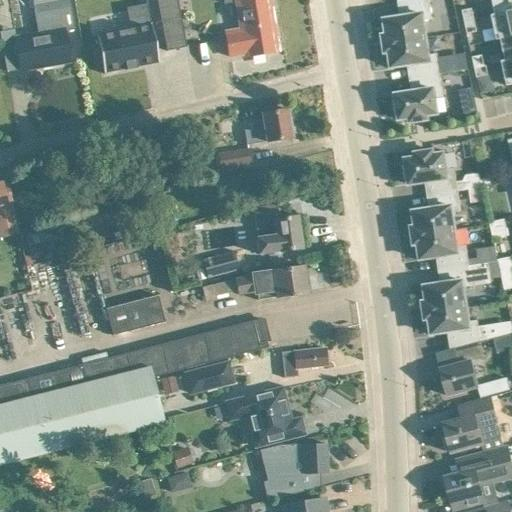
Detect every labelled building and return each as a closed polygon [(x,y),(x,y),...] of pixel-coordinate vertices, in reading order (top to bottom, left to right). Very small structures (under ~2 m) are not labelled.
[(39,35),(16,39),(21,68),(21,70),(68,62),(63,30),(74,28),(69,0),(32,0),(33,6),(34,8),(44,6),(49,33),(39,35)] [(185,47),(175,0),(156,0),(167,51),(185,47)] [(279,51),(274,24),(272,25),(268,1),(270,0),(223,0),(224,4),(236,2),(240,30),(226,32),(230,57),(244,55),(245,56),(279,51)] [(387,35),(383,36),(384,45),(426,38),(424,21),(432,20),(429,0),(400,0),(397,1),(400,18),(389,19),(388,18),(383,19),(384,29),(386,29),(387,35)] [(511,0),(492,0),(496,15),(511,11),(511,0)] [(465,22),(475,20),(472,9),(462,11),(465,22)] [(511,36),(511,11),(496,15),(492,15),(497,40),(501,39),(511,36)] [(475,20),(465,22),(467,34),(477,32),(475,20)] [(99,48),(95,49),(97,63),(102,62),(104,73),(157,62),(150,26),(134,30),(97,37),(99,48)] [(511,36),(501,39),(506,61),(511,60),(511,36)] [(407,66),(409,79),(441,74),(437,54),(429,55),(426,38),(384,45),(385,53),(389,53),(390,59),(389,59),(391,69),(396,68),(396,67),(407,66)] [(214,41),(199,43),(202,63),(217,61),(214,41)] [(482,55),(472,57),(475,68),(484,66),(482,55)] [(507,86),(511,84),(511,60),(506,61),(502,61),(507,86)] [(475,68),(477,78),(487,76),(484,66),(475,68)] [(438,114),(435,99),(444,97),(441,74),(409,79),(411,92),(396,95),(396,100),(394,100),(396,116),(399,115),(399,120),(410,119),(411,123),(428,120),(427,116),(438,114)] [(511,86),(502,88),(504,106),(511,104),(511,86)] [(261,114),(263,128),(244,131),(247,145),(292,138),(288,110),(261,114)] [(292,141),(270,146),(272,155),(294,151),(292,141)] [(218,154),(221,169),(251,164),(248,149),(218,154)] [(406,165),(403,165),(406,180),(408,180),(409,185),(425,183),(427,196),(458,191),(457,182),(455,168),(446,170),(444,154),(433,156),(433,151),(427,152),(421,153),(415,154),(416,158),(406,160),(406,165)] [(210,159),(197,162),(199,173),(212,171),(210,159)] [(468,175),(467,175),(469,190),(482,188),(479,174),(468,175)] [(0,237),(18,233),(6,182),(0,183),(0,237)] [(482,188),(469,190),(471,204),(484,201),(482,188)] [(412,228),(413,236),(455,230),(452,213),(461,212),(458,191),(427,196),(429,210),(418,211),(417,210),(412,211),(414,221),(415,221),(416,227),(412,228)] [(253,213),(259,254),(301,249),(297,217),(276,220),(274,210),(253,213)] [(490,222),(493,238),(508,235),(505,219),(490,222)] [(419,251),(418,251),(420,261),(425,260),(425,259),(436,257),(438,271),(469,266),(468,266),(466,246),(457,247),(455,230),(413,236),(414,245),(418,244),(419,251)] [(120,231),(112,233),(114,241),(122,239),(120,231)] [(234,252),(203,259),(207,277),(238,270),(234,252)] [(498,260),(501,274),(511,272),(511,257),(498,260)] [(488,263),(468,266),(469,266),(438,271),(440,284),(429,286),(428,285),(423,286),(425,295),(426,295),(427,302),(423,302),(424,311),(465,305),(463,288),(471,287),(491,283),(488,263)] [(308,293),(304,266),(272,271),(272,272),(253,275),(254,276),(234,280),(237,292),(238,295),(256,292),(257,300),(258,300),(258,298),(275,295),(275,298),(290,296),(290,297),(293,297),(293,295),(308,293)] [(237,292),(234,280),(223,282),(226,294),(237,292)] [(227,297),(226,294),(223,282),(214,285),(202,287),(205,302),(217,300),(227,297)] [(106,309),(112,336),(164,322),(158,296),(106,309)] [(450,349),(479,341),(476,321),(468,322),(465,305),(424,311),(426,320),(430,319),(431,326),(429,326),(431,336),(436,335),(436,334),(447,332),(450,349)] [(511,316),(493,318),(494,330),(511,328),(511,316)] [(268,348),(266,342),(263,330),(255,330),(252,321),(0,385),(0,468),(164,423),(152,378),(268,348)] [(459,364),(440,369),(448,396),(467,391),(478,388),(477,386),(471,361),(485,357),(481,345),(475,347),(456,352),(459,364)] [(295,351),(281,353),(284,378),(297,377),(297,369),(326,366),(325,349),(295,352),(295,351)] [(182,372),(188,396),(235,383),(229,360),(182,372)] [(174,375),(160,379),(164,395),(178,391),(174,375)] [(507,377),(489,382),(493,395),(510,390),(507,377)] [(255,446),(255,447),(304,435),(300,419),(290,422),(282,389),(226,403),(226,405),(229,404),(231,411),(232,413),(234,414),(236,415),(238,415),(246,412),(250,414),(251,418),(248,423),(250,431),(255,434),(258,446),(255,446)] [(483,445),(484,452),(503,447),(490,398),(466,405),(470,417),(444,424),(452,453),(483,445)] [(304,475),(307,475),(327,474),(325,444),(303,445),(303,444),(279,446),(259,451),(263,466),(267,465),(271,481),(263,483),(267,502),(307,491),(307,490),(304,491),(300,476),(304,474),(304,475)] [(193,463),(188,446),(171,452),(177,468),(193,463)] [(458,459),(462,474),(451,477),(454,490),(450,491),(454,510),(484,502),(479,485),(483,484),(485,485),(492,484),(495,478),(494,476),(505,473),(502,464),(511,462),(507,446),(503,447),(484,452),(458,459)] [(187,472),(165,478),(170,493),(191,487),(187,472)] [(326,511),(324,499),(305,502),(278,506),(279,507),(279,511),(326,511)] [(511,511),(509,501),(466,511),(511,511)]
